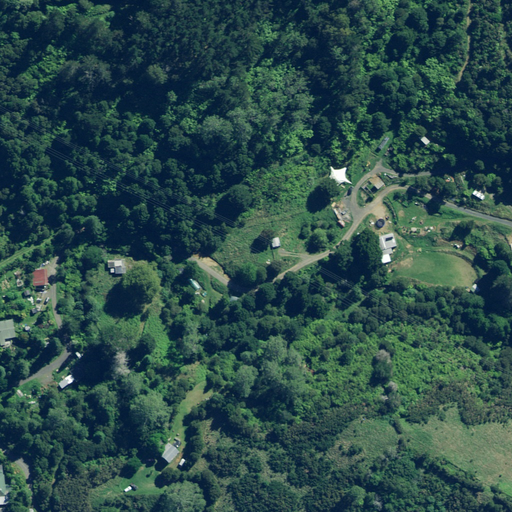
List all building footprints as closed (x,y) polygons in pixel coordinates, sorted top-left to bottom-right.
[(397,247),(393,235),(374,240),(380,258),(393,254),(391,249),(397,247)] [(122,260),(109,260),(109,267),(116,267),(116,273),(127,273),(127,267),(122,267),(122,260)] [(48,286),(48,270),(33,270),(33,287),(48,286)] [(15,339),(12,318),(0,319),(0,341),(1,349),(10,347),(9,340),(15,339)] [(169,465),(179,454),(176,451),(182,445),(178,441),(162,459),(169,465)]
